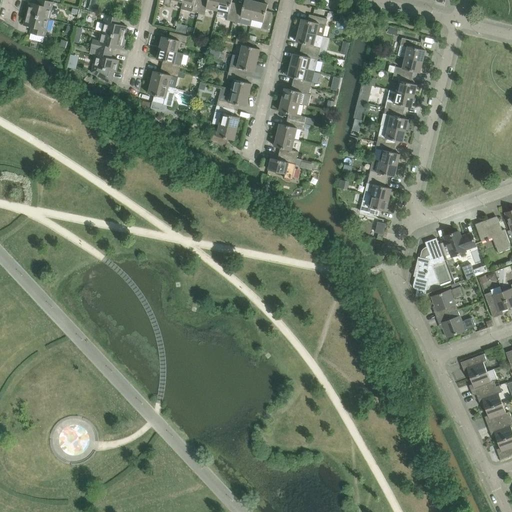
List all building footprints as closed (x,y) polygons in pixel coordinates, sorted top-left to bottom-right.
[(29,2),(26,14),(50,20),(54,2),(44,0),(37,0),(37,4),(29,2)] [(183,0),(183,2),(181,9),(199,13),(201,0),(183,0)] [(201,0),(199,13),(205,15),(206,8),(217,11),(220,0),(201,0)] [(220,0),(217,11),(228,13),(227,20),(233,22),(237,7),(231,5),(232,0),(220,0)] [(241,17),(252,19),(256,1),(250,0),(244,0),(243,8),(237,7),(233,22),(239,23),(241,17)] [(263,22),(261,29),(268,30),(273,12),(272,11),(272,12),(271,15),(265,13),(268,4),(256,1),(252,19),(263,22)] [(26,14),(23,25),(31,27),(30,33),(32,33),(43,36),(46,37),(50,20),(26,14)] [(119,24),(121,19),(123,19),(106,14),(101,32),(125,38),(127,26),(119,24)] [(301,19),(299,30),(323,36),(327,19),(313,15),(311,21),(308,20),(301,19)] [(299,30),(296,42),(302,43),(306,44),(304,50),(319,54),(323,36),(299,30)] [(112,53),(113,50),(115,51),(115,50),(115,48),(122,49),(123,46),(124,39),(125,38),(101,32),(99,40),(94,39),(91,48),(92,48),(97,49),(112,53)] [(188,36),(170,32),(173,33),(172,39),(162,36),(159,48),(177,52),(180,41),(187,43),(188,36)] [(237,37),(235,44),(242,45),(240,56),(257,60),(260,49),(254,47),(250,47),(252,41),(237,37)] [(408,46),(405,57),(423,62),(425,50),(419,49),(421,43),(402,38),(401,45),(408,46)] [(180,71),(181,65),(184,54),(177,52),(159,48),(157,59),(166,61),(165,67),(180,71)] [(96,55),(91,73),(109,83),(112,71),(116,72),(119,60),(111,58),(112,53),(97,49),(96,55)] [(315,71),(319,54),(304,50),(303,56),(293,53),(290,65),(315,71)] [(255,72),(257,60),(240,56),(237,67),(230,65),(229,72),(247,76),(246,76),(243,75),(245,69),(255,72)] [(420,73),(423,62),(405,57),(402,68),(395,66),(394,73),(412,77),(413,71),(420,73)] [(290,65),(287,76),(294,78),(297,79),(296,84),(310,88),(315,71),(290,65)] [(154,71),(151,82),(169,87),(175,88),(178,77),(179,72),(180,71),(165,67),(163,73),(160,72),(154,71)] [(234,80),(231,91),(249,95),(252,84),(242,81),(243,75),(246,76),(247,76),(229,72),(227,78),(234,80)] [(399,81),(396,92),(414,96),(417,85),(411,83),(412,77),(394,73),(392,79),(399,81)] [(151,82),(148,94),(154,95),(158,96),(156,102),(153,101),(154,101),(153,101),(151,107),(160,110),(162,103),(167,105),(173,106),(177,89),(175,88),(169,87),(151,82)] [(282,99),(299,104),(309,106),(312,95),(309,94),(310,88),(296,84),(294,90),(284,88),(282,99)] [(218,99),(217,105),(232,109),(233,103),(236,104),(246,106),(249,95),(231,91),(221,88),(218,99)] [(387,101),(385,107),(404,112),(405,106),(411,108),(414,96),(396,92),(390,90),(387,101)] [(282,99),(279,111),(289,113),(292,114),(290,120),(305,123),(307,117),(297,115),(299,104),(282,99)] [(215,112),(213,123),(219,124),(237,129),(240,117),(233,116),(230,115),(232,109),(217,105),(215,112)] [(402,118),(404,112),(385,107),(384,114),(381,125),(388,126),(406,131),(408,119),(402,118)] [(279,123),(277,135),(294,139),(297,128),(304,130),(305,123),(290,120),(289,126),(286,125),(279,123)] [(234,140),(237,129),(219,124),(217,135),(214,135),(210,140),(224,148),(229,139),(234,140)] [(377,142),(395,146),(397,141),(403,142),(406,131),(388,126),(381,125),(377,142)] [(277,135),(274,146),(280,148),(283,148),(282,154),(297,158),(298,152),(292,150),(294,139),(277,135)] [(379,161),(397,165),(400,154),(394,152),(395,146),(377,142),(375,148),(382,150),(379,161)] [(268,159),(266,167),(269,168),(268,170),(286,174),(285,178),(293,180),(296,165),(301,166),(303,159),(297,158),(282,154),(280,160),(277,160),(271,158),(270,160),(268,159)] [(368,177),(387,181),(388,175),(394,177),(397,165),(379,161),(372,159),(370,170),(368,177)] [(371,196),(389,200),(392,188),(385,187),(387,181),(368,177),(364,194),(371,196)] [(360,211),(378,216),(380,210),(386,211),(389,200),(371,196),(364,194),(360,211)] [(475,224),(481,242),(493,238),(498,253),(511,248),(504,229),(502,230),(497,216),(475,224)] [(378,222),(376,232),(382,234),(385,224),(378,222)] [(465,250),(464,248),(475,244),(471,233),(460,237),(458,231),(444,236),(446,241),(440,243),(445,256),(451,254),(451,255),(465,250)] [(413,276),(415,276),(413,285),(413,286),(413,287),(414,288),(415,288),(415,289),(417,289),(416,294),(416,295),(416,296),(417,297),(418,297),(426,294),(425,292),(429,279),(426,278),(428,271),(429,267),(445,261),(436,238),(425,242),(427,248),(423,250),(423,251),(421,251),(420,257),(418,257),(413,276)] [(471,264),(462,267),(466,280),(475,276),(488,271),(485,265),(473,270),(472,267),(471,264)] [(485,276),(479,278),(481,285),(487,283),(485,276)] [(511,287),(502,292),(508,308),(511,306),(511,284),(511,285),(511,287)] [(434,311),(437,318),(458,310),(453,299),(463,295),(460,286),(431,297),(436,310),(434,311)] [(502,310),(508,308),(502,292),(493,295),(491,292),(484,294),(493,318),(503,314),(502,310)] [(462,321),(458,310),(437,318),(439,324),(441,324),(446,337),(457,333),(475,326),(472,317),(462,321)] [(483,362),(486,360),(484,354),(461,362),(464,372),(468,371),(470,378),(486,371),(483,362)] [(486,371),(470,378),(472,384),(469,385),(473,395),(476,394),(496,386),(494,380),(490,381),(486,371)] [(496,386),(476,394),(480,404),(483,402),(486,409),(502,402),(499,393),(502,392),(499,385),(496,386)] [(502,402),(486,409),(488,415),(485,416),(488,427),(511,417),(509,411),(506,413),(502,402)] [(511,419),(511,417),(488,427),(492,436),(495,435),(498,442),(511,436),(511,429),(511,426),(511,425),(511,419)] [(511,436),(498,442),(500,448),(497,449),(500,459),(506,457),(511,455),(511,436)]
